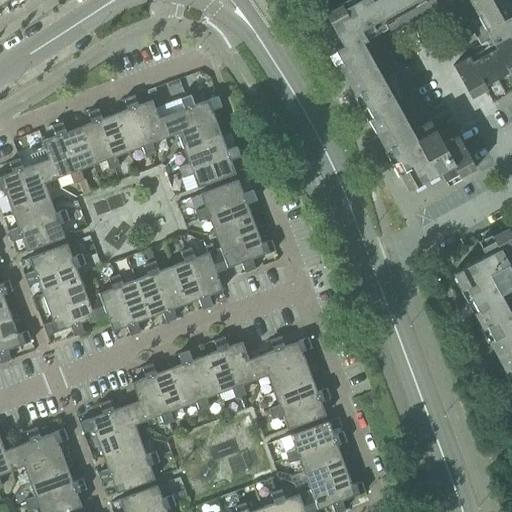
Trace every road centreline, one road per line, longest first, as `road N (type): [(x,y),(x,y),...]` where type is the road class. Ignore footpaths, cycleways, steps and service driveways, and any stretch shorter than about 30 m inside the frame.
road 1 (residential): [(371,262),(309,122),(224,0)]
road 2 (residential): [(462,511),(371,262)]
road 3 (residential): [(55,379),(302,287)]
road 4 (residential): [(384,511),(302,287)]
road 5 (residential): [(0,131),(198,57)]
road 6 (residential): [(55,379),(0,231)]
road 7 (residential): [(371,262),(511,194)]
road 8 (residential): [(105,511),(55,379)]
road 9 (residential): [(0,72),(114,0)]
